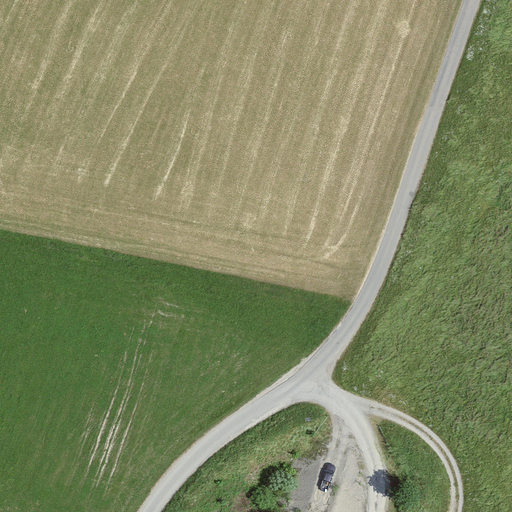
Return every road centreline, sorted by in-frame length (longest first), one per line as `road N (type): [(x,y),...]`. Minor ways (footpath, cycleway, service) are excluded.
road 1 (unclassified): [(151,511),(182,471),(323,356),(357,314),(473,0)]
road 2 (track): [(290,382),(417,426),(450,463),(456,511)]
